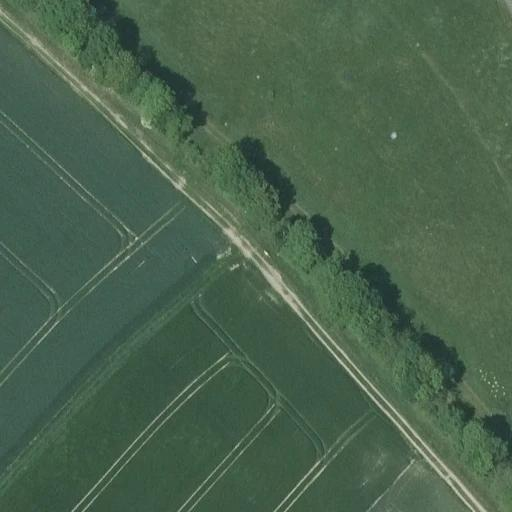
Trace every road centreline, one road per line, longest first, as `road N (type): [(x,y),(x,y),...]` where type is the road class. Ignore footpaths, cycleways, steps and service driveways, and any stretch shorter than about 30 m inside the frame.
road 1 (track): [(476,511),(219,214),(0,12)]
road 2 (track): [(57,0),(318,237),(511,450)]
road 3 (track): [(0,494),(111,365),(248,246)]
